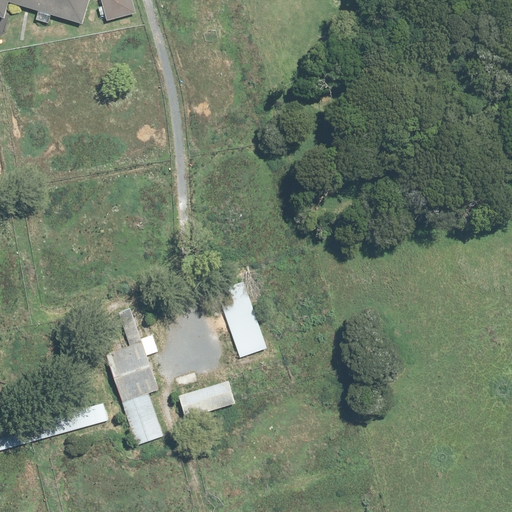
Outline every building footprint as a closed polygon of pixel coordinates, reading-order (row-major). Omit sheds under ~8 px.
[(0,0),(0,15),(1,11),(74,34),(84,0),(0,0)] [(125,0),(108,0),(92,4),(98,31),(131,24),(125,0)] [(239,289),(211,298),(234,372),(262,363),(239,289)] [(155,448),(142,405),(154,401),(136,351),(141,349),(129,317),(112,323),(124,354),(99,362),(116,410),(115,410),(129,456),(155,448)] [(226,392),(172,406),(178,429),(232,415),(226,392)] [(98,411),(0,437),(0,460),(104,433),(98,411)]
